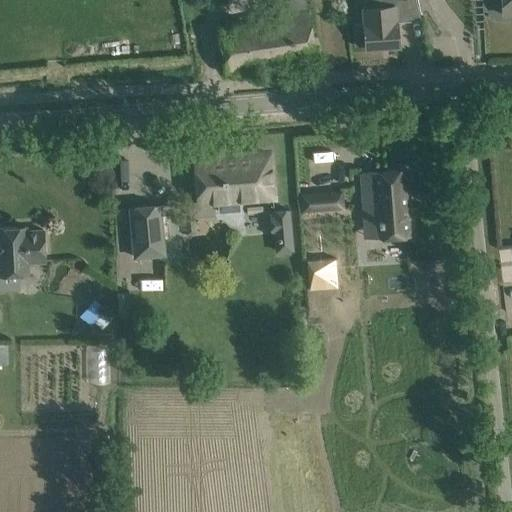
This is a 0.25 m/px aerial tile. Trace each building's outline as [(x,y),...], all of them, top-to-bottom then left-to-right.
[(511,0),(501,0),(502,15),(511,14),(511,0)] [(398,46),(395,5),(361,7),(362,25),(353,25),(355,45),(365,44),(365,48),(398,46)] [(316,58),(308,7),(280,13),(281,18),(219,28),(226,72),(316,58)] [(212,158),(212,161),(195,162),(198,202),(219,200),(220,211),(239,209),(238,198),(272,195),(269,155),(236,158),(236,156),(212,158)] [(380,224),(381,236),(407,234),(404,191),(407,191),(408,191),(407,170),(360,173),(363,210),(379,209),(380,219),(378,219),(378,224),(380,224)] [(302,195),(303,210),(342,207),(341,192),(303,196),(303,195),(302,195)] [(134,256),(164,253),(160,205),(129,208),(134,256)] [(292,251),(288,210),(273,211),(277,253),(292,251)] [(303,217),(304,234),(320,233),(319,216),(303,217)] [(194,220),(184,221),(185,235),(195,234),(194,220)] [(0,274),(18,274),(28,273),(28,262),(45,261),(43,229),(16,231),(16,227),(0,227),(0,274)] [(335,256),(307,258),(309,287),(337,285),(335,256)]
